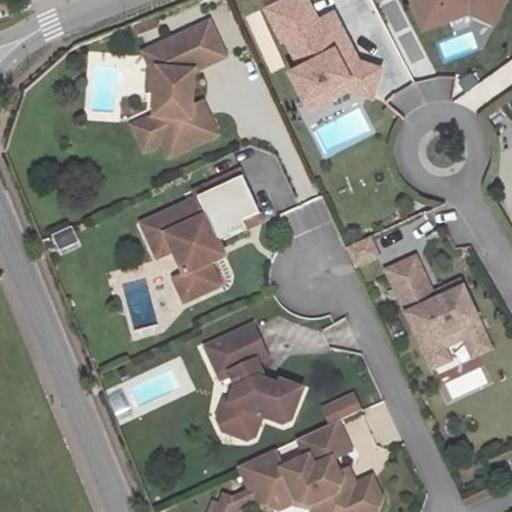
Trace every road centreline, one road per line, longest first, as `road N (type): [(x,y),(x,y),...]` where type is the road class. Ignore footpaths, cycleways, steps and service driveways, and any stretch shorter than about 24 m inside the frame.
road 1 (tertiary): [(0,219),(120,511)]
road 2 (residential): [(456,511),(338,252)]
road 3 (residential): [(511,274),(444,157)]
road 4 (tertiary): [(113,0),(0,46)]
